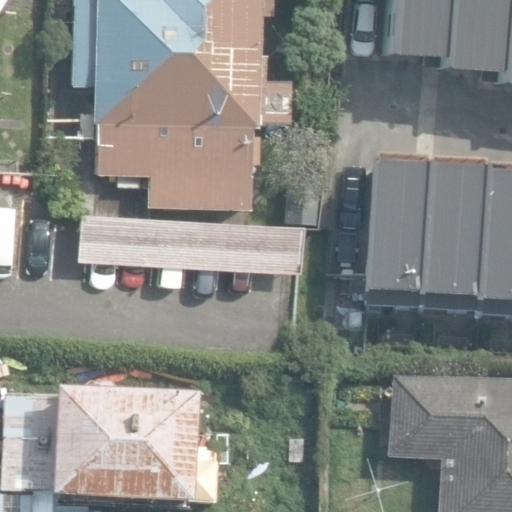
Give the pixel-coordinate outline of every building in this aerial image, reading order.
[(71,0),(70,89),(89,89),(89,126),(93,126),(92,178),(144,179),(144,211),(246,213),(247,167),(256,167),(256,140),(248,140),(248,130),(252,130),(252,127),(287,128),(288,85),(259,85),(260,60),(253,60),(254,18),(269,18),(269,0),(71,0)] [(511,0),(370,0),(370,6),(361,5),(359,39),(369,40),(367,75),(467,80),(467,90),(500,92),(500,93),(511,93),(511,0)] [(511,171),(360,161),(358,186),(349,185),(347,219),(356,220),(350,314),(367,315),(367,324),(511,333),(511,171)] [(77,264),(295,277),(298,231),(80,218),(77,264)] [(439,511),(511,511),(511,388),(395,382),(390,461),(442,464),(439,511)] [(53,503),(195,510),(195,507),(214,508),(216,468),(198,467),(201,402),(58,396),(58,400),(5,397),(0,495),(53,497),(53,503)] [(0,511),(30,511),(31,497),(0,497),(0,511)]
